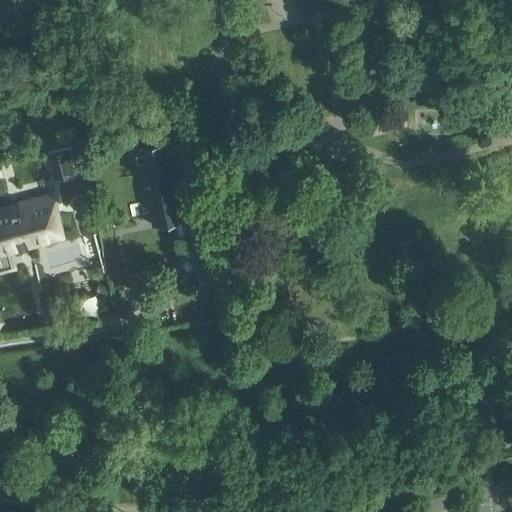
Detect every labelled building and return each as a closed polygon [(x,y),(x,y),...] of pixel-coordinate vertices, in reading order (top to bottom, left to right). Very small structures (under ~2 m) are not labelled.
[(414,89),(416,132),(447,131),(445,88),(414,89)] [(188,217),(172,137),(136,144),(152,224),(188,217)] [(77,142),(49,149),(55,175),(75,170),(74,167),(83,165),(77,142)] [(11,204),(0,206),(0,251),(10,249),(20,245),(22,250),(30,248),(29,243),(63,233),(55,192),(19,201),(19,198),(10,200),(11,204)] [(212,266),(198,269),(201,283),(214,280),(212,266)]
